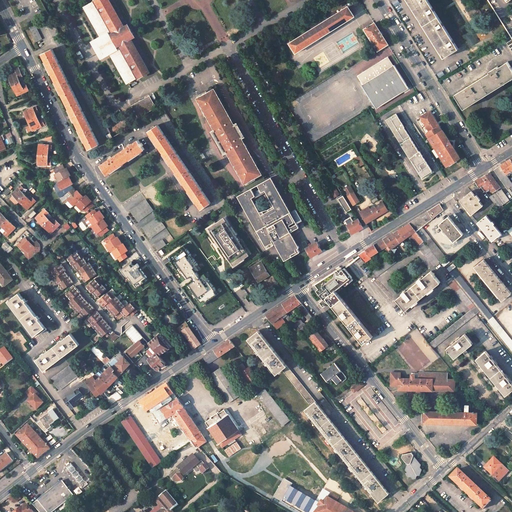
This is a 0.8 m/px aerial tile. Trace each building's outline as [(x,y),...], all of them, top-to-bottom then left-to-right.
[(95,0),(102,12),(99,13),(103,20),(105,18),(112,29),(98,37),(97,37),(89,41),(91,45),(88,47),(95,59),(98,57),(100,61),(109,57),(108,56),(122,48),(129,60),(126,61),(129,68),(133,66),(141,81),(155,74),(151,67),(147,69),(130,39),(134,36),(133,34),(128,25),(124,28),(108,0),(95,0)] [(428,0),(407,0),(444,58),(459,49),(428,0)] [(348,7),(290,43),(296,53),(354,16),(348,7)] [(46,21),(104,136),(110,133),(52,18),(46,21)] [(367,28),(364,29),(378,51),(388,44),(375,23),(369,26),(368,25),(366,27),(367,28)] [(35,25),(29,27),(36,42),(42,39),(35,25)] [(52,49),(42,54),(89,149),(99,144),(52,49)] [(388,57),(358,76),(364,85),(362,86),(376,108),(409,87),(395,66),(393,67),(388,57)] [(490,72),(455,94),(463,107),(475,100),(509,79),(511,76),(511,67),(508,61),(499,67),(498,66),(490,71),(490,72)] [(16,72),(8,75),(12,85),(20,82),(18,77),(22,76),(20,71),(16,72)] [(20,82),(12,85),(17,95),(29,90),(26,85),(22,87),(20,82)] [(214,90),(198,98),(216,130),(213,132),(225,153),(228,151),(245,183),(261,174),(214,90)] [(150,96),(132,106),(138,117),(156,107),(150,96)] [(36,107),(25,112),(29,121),(37,117),(36,113),(39,112),(36,107)] [(430,111),(417,119),(428,136),(431,134),(441,128),(430,111)] [(160,117),(221,207),(227,203),(166,113),(160,117)] [(396,114),(386,120),(422,177),(432,171),(420,151),(419,152),(404,127),(405,127),(396,114)] [(37,117),(29,121),(31,125),(33,131),(44,125),(42,120),(39,121),(37,117)] [(158,125),(149,131),(162,151),(202,209),(211,203),(158,125)] [(441,128),(431,134),(447,161),(458,155),(441,128)] [(138,140),(101,165),(107,175),(145,149),(142,146),(143,145),(142,143),(141,143),(138,140)] [(52,145),(39,144),(38,154),(48,155),(48,150),(51,151),(52,145)] [(48,155),(38,154),(38,166),(42,166),(42,165),(51,165),(51,158),(48,158),(48,159),(48,155)] [(361,157),(357,159),(361,166),(365,163),(361,157)] [(511,158),(500,166),(508,177),(511,174),(511,158)] [(59,181),(69,176),(70,175),(68,171),(67,172),(65,168),(63,164),(54,169),(56,173),(55,174),(59,181)] [(501,180),(507,189),(509,188),(509,189),(510,188),(511,187),(511,182),(508,177),(500,166),(494,170),(501,180)] [(490,173),(476,182),(480,188),(482,187),(485,191),(490,188),(493,192),(501,188),(490,173)] [(69,176),(59,181),(53,185),(61,198),(74,188),(71,185),(69,181),(71,180),(69,176)] [(271,178),(237,196),(267,249),(275,245),(285,261),(300,252),(298,249),(299,248),(290,231),(291,230),(292,232),(299,228),(271,178)] [(348,183),(342,186),(349,196),(354,193),(348,183)] [(21,185),(12,194),(20,201),(26,196),(21,191),(24,188),(21,185)] [(9,187),(3,193),(6,196),(12,190),(9,187)] [(76,204),(84,197),(80,193),(79,194),(76,192),(74,188),(61,198),(60,198),(64,203),(65,203),(69,208),(71,208),(74,206),(76,204)] [(336,189),(331,192),(335,197),(339,194),(336,189)] [(489,197),(495,205),(501,212),(505,209),(504,207),(502,205),(509,200),(502,189),(489,197)] [(459,201),(467,210),(471,215),(483,206),(479,201),(480,200),(476,195),(475,196),(471,191),(459,201)] [(359,201),(354,193),(349,196),(354,205),(359,201)] [(91,202),(88,199),(89,198),(86,195),(84,197),(76,204),(82,211),(83,209),(86,212),(94,206),(91,202)] [(26,196),(20,201),(27,209),(36,201),(33,198),(30,200),(26,196)] [(344,197),(338,199),(346,212),(352,210),(344,197)] [(146,200),(130,211),(138,221),(153,210),(146,200)] [(376,206),(381,215),(388,210),(383,201),(376,206)] [(439,262),(440,264),(446,259),(419,225),(442,210),(439,205),(435,207),(425,213),(414,220),(409,223),(424,241),(432,252),(431,253),(439,262)] [(370,206),(364,210),(365,212),(361,215),(366,223),(374,219),(369,210),(371,209),(370,206)] [(374,219),(376,217),(381,215),(376,206),(371,209),(369,210),(374,219)] [(45,209),(36,218),(43,225),(49,220),(46,216),(49,213),(45,209)] [(87,216),(94,226),(103,219),(104,218),(102,214),(101,215),(98,212),(97,213),(95,210),(87,216)] [(495,223),(493,221),(492,222),(487,216),(478,223),(493,241),(502,234),(494,224),(495,223)] [(158,217),(143,228),(150,238),(166,227),(158,217)] [(224,217),(209,227),(235,265),(250,255),(224,217)] [(454,242),(463,234),(449,217),(439,224),(444,230),(442,231),(445,234),(447,233),(454,242)] [(345,220),(352,233),(362,227),(358,220),(352,221),(350,218),(345,220)] [(107,227),(105,224),(106,223),(103,219),(94,226),(92,227),(97,234),(98,233),(101,236),(109,230),(107,227)] [(8,220),(2,226),(7,230),(4,233),(7,236),(15,228),(8,220)] [(49,220),(43,225),(51,233),(60,224),(56,220),(53,223),(49,220)] [(398,230),(404,240),(411,235),(420,245),(424,241),(409,223),(402,228),(398,230)] [(390,250),(397,245),(400,243),(404,240),(398,230),(392,234),(383,240),(388,247),(390,250)] [(106,245),(110,251),(110,252),(112,251),(122,244),(117,237),(116,238),(113,233),(105,239),(107,243),(106,245)] [(25,237),(19,243),(20,244),(25,248),(29,253),(35,247),(25,237)] [(163,239),(154,245),(158,250),(161,248),(167,245),(163,239)] [(371,259),(370,258),(388,247),(383,240),(369,249),(358,256),(364,263),(371,259)] [(35,247),(29,253),(26,256),(30,259),(41,251),(41,249),(40,244),(36,241),(33,245),(35,247)] [(6,242),(2,246),(5,250),(10,245),(6,242)] [(127,251),(124,248),(126,247),(123,243),(112,251),(117,258),(118,257),(121,261),(128,257),(125,253),(127,251)] [(317,243),(307,249),(308,250),(305,252),(307,256),(310,255),(311,256),(321,250),(317,243)] [(423,243),(418,247),(433,267),(439,262),(431,253),(423,243)] [(83,257),(79,251),(78,251),(75,245),(73,245),(70,247),(70,248),(74,254),(68,258),(72,265),(73,264),(83,257)] [(190,254),(178,261),(189,277),(201,270),(190,254)] [(394,256),(372,272),(376,277),(398,261),(394,256)] [(77,270),(88,264),(88,263),(87,263),(83,257),(73,264),(77,270)] [(484,260),(475,267),(502,300),(511,293),(484,260)] [(88,264),(77,270),(81,276),(93,268),(89,262),(87,263),(88,263),(88,264)] [(143,280),(147,277),(142,270),(141,271),(138,267),(140,267),(137,263),(134,265),(131,262),(125,266),(131,274),(127,277),(130,281),(132,279),(137,287),(144,282),(143,280)] [(260,262),(249,268),(259,282),(270,275),(266,269),(262,262),(260,262)] [(1,264),(0,264),(0,279),(5,285),(13,279),(1,264)] [(61,264),(50,271),(51,272),(55,278),(63,272),(65,271),(66,271),(61,264)] [(127,277),(131,274),(125,266),(119,270),(125,278),(127,277)] [(279,266),(273,270),(277,275),(283,271),(279,266)] [(93,268),(81,276),(85,282),(97,274),(93,268)] [(340,273),(339,270),(316,285),(320,289),(317,291),(323,298),(325,296),(334,306),(343,299),(337,291),(353,278),(346,269),(340,273)] [(487,321),(493,316),(454,269),(448,274),(451,278),(472,303),(487,321)] [(59,284),(69,277),(65,271),(63,272),(55,278),(53,279),(57,285),(59,284)] [(198,271),(192,276),(196,281),(190,285),(202,302),(205,299),(207,302),(219,294),(206,275),(202,277),(198,271)] [(398,299),(406,310),(439,283),(431,272),(425,277),(424,276),(419,280),(420,281),(409,290),(408,289),(403,293),(404,294),(398,299)] [(69,277),(59,284),(63,290),(74,283),(69,276),(69,277)] [(97,278),(87,287),(92,293),(92,292),(102,284),(97,278)] [(446,282),(467,307),(472,303),(451,278),(446,282)] [(102,284),(92,292),(97,298),(107,289),(102,284)] [(71,301),(79,293),(80,293),(80,292),(75,286),(65,295),(70,301),(71,301)] [(109,292),(104,296),(99,300),(104,306),(105,305),(114,298),(114,297),(109,292)] [(9,301),(8,301),(34,336),(45,328),(39,319),(40,318),(37,315),(37,316),(26,302),(27,301),(24,298),(24,299),(19,293),(11,299),(10,298),(8,300),(9,301)] [(73,308),(84,299),(80,293),(79,293),(71,301),(70,301),(68,302),(73,308)] [(114,298),(105,305),(110,311),(121,301),(116,296),(114,297),(114,298)] [(296,307),(298,310),(300,311),(302,310),(309,321),(313,318),(305,308),(296,296),(293,298),(284,303),(282,305),(287,313),(296,307)] [(80,312),(89,304),(84,299),(73,308),(74,308),(78,313),(80,312)] [(343,299),(334,306),(341,315),(340,317),(343,321),(344,320),(356,334),(354,335),(357,339),(359,338),(364,344),(371,339),(371,340),(372,339),(372,338),(373,337),(343,299)] [(121,301),(110,311),(115,316),(121,311),(126,307),(121,301)] [(89,304),(80,312),(81,312),(85,317),(94,309),(90,303),(89,303),(89,304)] [(130,303),(126,307),(121,311),(126,317),(130,313),(133,316),(138,311),(130,303)] [(282,305),(266,315),(275,326),(277,329),(285,323),(282,316),(284,318),(288,315),(286,313),(287,313),(282,305)] [(158,310),(150,316),(154,321),(162,315),(158,310)] [(434,349),(476,315),(471,310),(430,343),(434,349)] [(97,311),(92,316),(91,317),(87,320),(92,326),(102,317),(102,318),(103,317),(97,311)] [(300,328),(294,321),(290,316),(287,318),(297,330),(300,328)] [(487,321),(511,351),(511,338),(493,316),(487,321)] [(98,332),(107,323),(102,318),(102,317),(92,326),(93,327),(98,332)] [(300,328),(304,334),(310,329),(305,323),(304,324),(299,317),(294,321),(300,328)] [(186,322),(177,328),(180,332),(182,331),(189,326),(186,322)] [(112,329),(107,323),(98,332),(102,337),(112,329)] [(189,326),(182,331),(190,341),(188,343),(193,349),(201,344),(189,326)] [(259,330),(248,339),(278,375),(283,371),(289,366),(265,336),(259,330)] [(160,356),(174,345),(162,331),(149,343),(152,347),(157,352),(160,356)] [(308,338),(319,352),(323,349),(328,345),(316,331),(312,334),(312,335),(308,338)] [(114,341),(120,336),(116,334),(114,332),(109,336),(114,341)] [(42,355),(36,360),(45,371),(79,345),(71,333),(62,340),(62,339),(59,341),(59,342),(45,353),(44,352),(41,354),(42,355)] [(447,349),(448,351),(447,352),(449,353),(449,352),(455,359),(474,344),(466,334),(447,349)] [(230,340),(203,357),(208,364),(235,346),(230,340)] [(132,359),(145,348),(140,341),(126,352),(132,359)] [(5,347),(0,350),(0,361),(3,366),(14,358),(5,347)] [(152,347),(147,351),(152,356),(157,352),(152,347)] [(511,390),(511,382),(486,351),(477,359),(506,395),(511,390)] [(152,356),(149,359),(158,369),(166,362),(160,356),(157,352),(152,356)] [(111,360),(108,363),(111,366),(114,370),(113,372),(118,376),(119,376),(131,363),(124,356),(123,357),(120,353),(116,358),(115,357),(111,360)] [(236,375),(240,381),(238,382),(240,385),(242,384),(245,388),(258,379),(250,366),(246,369),(243,363),(238,366),(241,372),(236,375)] [(335,363),(321,374),(327,381),(331,378),(336,384),(341,380),(336,374),(341,371),(335,363)] [(69,365),(51,379),(59,391),(78,377),(69,365)] [(111,366),(100,376),(109,386),(118,376),(113,372),(114,370),(111,366)] [(311,405),(317,401),(289,366),(283,371),(311,405)] [(219,368),(209,375),(228,403),(238,397),(219,368)] [(400,372),(391,372),(390,385),(399,385),(399,389),(454,390),(454,379),(419,378),(419,372),(411,372),(411,378),(400,377),(400,372)] [(103,389),(105,387),(106,388),(109,386),(100,376),(96,381),(93,377),(86,382),(91,388),(96,395),(100,392),(101,392),(104,390),(103,389)] [(80,386),(85,393),(91,388),(86,382),(85,383),(84,383),(84,384),(82,386),(81,386),(80,386)] [(359,382),(351,388),(354,392),(360,386),(359,385),(361,384),(359,382)] [(32,386),(26,392),(30,397),(31,395),(33,397),(28,401),(37,409),(44,402),(37,396),(40,394),(32,386)] [(65,399),(72,408),(77,404),(75,401),(83,395),(78,388),(65,399)] [(258,394),(269,408),(283,426),(290,420),(265,388),(258,394)] [(138,405),(147,419),(154,414),(149,408),(158,402),(153,395),(138,405)] [(206,440),(183,407),(184,406),(178,398),(162,409),(168,417),(174,413),(190,437),(192,440),(197,447),(206,440)] [(389,493),(317,401),(311,405),(305,410),(378,501),(389,493)] [(424,411),(423,423),(476,423),(476,412),(472,412),(472,411),(471,411),(471,412),(467,412),(467,405),(463,405),(462,412),(424,411)] [(37,423),(45,432),(52,427),(51,425),(60,417),(54,409),(46,415),(40,419),(41,420),(37,423)] [(227,444),(235,438),(241,434),(238,430),(238,429),(228,414),(227,414),(224,409),(219,413),(218,412),(210,417),(210,419),(206,422),(209,426),(208,427),(212,433),(208,435),(211,439),(215,437),(219,443),(220,442),(223,446),(227,444)] [(121,421),(151,468),(161,462),(131,415),(121,421)] [(156,421),(148,429),(165,447),(173,440),(156,421)] [(50,449),(42,439),(29,426),(28,424),(17,435),(38,459),(50,449)] [(44,437),(42,439),(50,449),(53,447),(44,437)] [(184,441),(182,437),(171,444),(175,451),(192,440),(190,437),(184,441)] [(235,438),(227,444),(229,446),(225,449),(230,455),(241,447),(235,438)] [(425,469),(409,450),(401,457),(408,465),(403,469),(412,479),(425,469)] [(0,471),(14,460),(7,452),(2,456),(2,457),(0,459),(0,471)] [(178,468),(181,472),(184,475),(192,468),(196,473),(200,471),(202,474),(208,469),(205,464),(203,465),(202,464),(203,463),(201,461),(199,462),(193,455),(178,468)] [(508,471),(494,458),(484,468),(499,481),(508,471)] [(67,461),(62,466),(66,470),(71,465),(67,461)] [(66,470),(70,475),(75,470),(71,465),(66,470)] [(181,472),(178,468),(168,475),(169,477),(170,477),(172,479),(174,482),(176,482),(181,482),(182,477),(179,474),(181,472)] [(74,479),(79,474),(75,470),(70,475),(74,479)] [(450,478),(483,509),(492,500),(459,470),(450,478)] [(79,474),(74,479),(78,483),(83,478),(79,474)] [(62,481),(32,505),(39,511),(52,511),(74,495),(62,481)] [(355,511),(355,510),(339,499),(342,494),(335,489),(326,503),(323,501),(316,511),(355,511)] [(173,511),(174,511),(172,510),(179,504),(169,493),(167,491),(156,501),(160,505),(152,511),(144,511),(142,511),(173,511)] [(10,502),(15,503),(20,498),(16,492),(10,497),(8,498),(8,499),(8,500),(10,502)] [(321,500),(312,511),(316,511),(323,501),(321,500)] [(33,511),(27,503),(22,507),(14,511),(33,511)]
